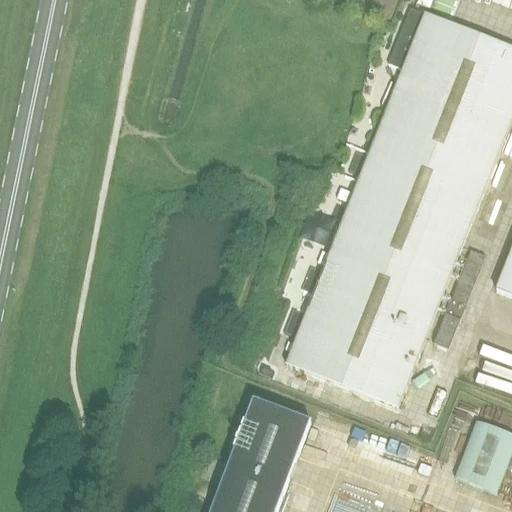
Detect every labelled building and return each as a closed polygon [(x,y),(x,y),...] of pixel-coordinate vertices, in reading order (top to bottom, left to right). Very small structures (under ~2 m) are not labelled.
[(388,67),(402,72),(423,17),(410,12),(388,67)] [(291,32),(293,23),(253,14),(246,44),(292,55),(293,48),(325,56),(328,41),(291,32)] [(398,413),(511,123),(511,51),(424,17),(286,368),(398,413)] [(305,70),(295,105),(318,111),(328,77),(305,70)] [(471,253),(434,347),(449,353),(486,259),(471,253)] [(511,255),(497,294),(511,300),(511,255)] [(277,511),(312,423),(254,401),(212,511),(277,511)] [(511,455),(511,438),(477,425),(455,482),(496,497),(511,455)]
